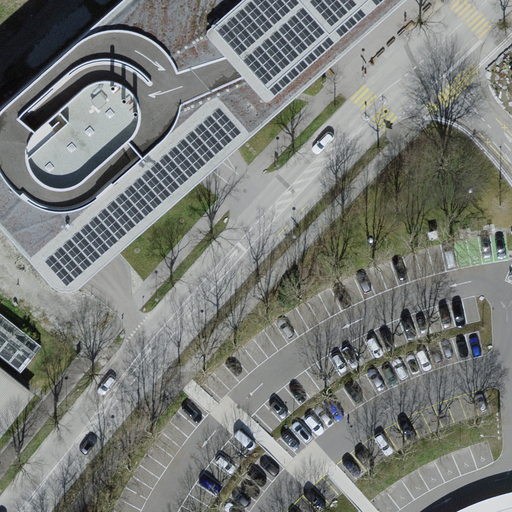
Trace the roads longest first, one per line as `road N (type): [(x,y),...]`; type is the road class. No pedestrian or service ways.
road 1 (unclassified): [(15,511),(214,277),(424,55)]
road 2 (residential): [(424,55),(511,152)]
